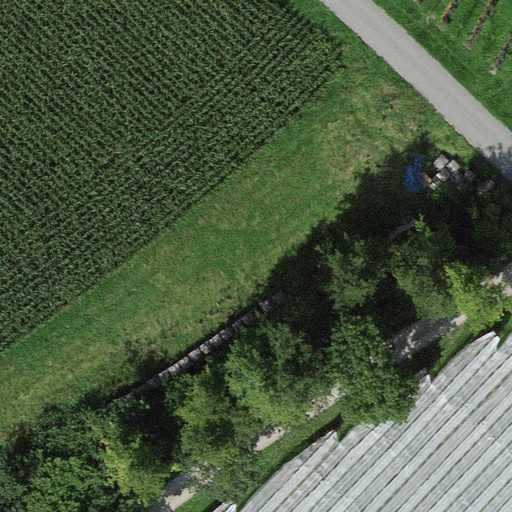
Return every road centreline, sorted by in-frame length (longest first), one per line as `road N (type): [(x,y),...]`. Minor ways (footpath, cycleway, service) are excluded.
road 1 (track): [(511,277),(152,511)]
road 2 (track): [(336,0),(511,168)]
